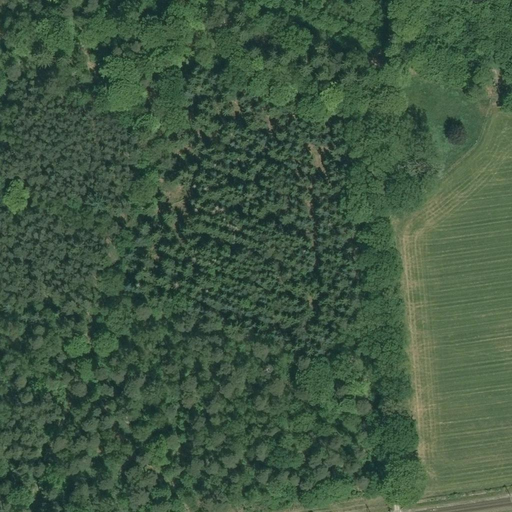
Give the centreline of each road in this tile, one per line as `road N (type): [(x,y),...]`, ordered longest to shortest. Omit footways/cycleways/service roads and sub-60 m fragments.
road 1 (track): [(220,46),(188,29),(36,511)]
road 2 (track): [(395,511),(373,122),(412,0)]
road 3 (track): [(373,122),(237,70),(220,46)]
